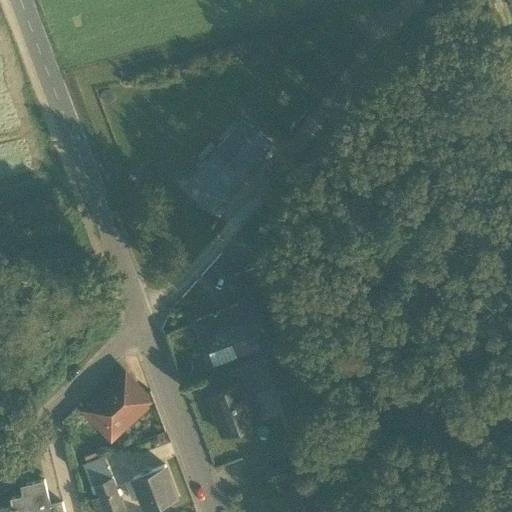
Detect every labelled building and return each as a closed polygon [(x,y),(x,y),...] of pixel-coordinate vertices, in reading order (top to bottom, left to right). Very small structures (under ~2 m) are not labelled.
[(270,140),(242,117),(186,180),(214,205),(270,140)] [(162,255),(165,264),(182,258),(178,249),(162,255)] [(235,273),(245,301),(264,294),(254,266),(235,273)] [(403,285),(430,274),(427,268),(400,279),(403,285)] [(409,301),(436,290),(436,288),(430,274),(403,285),(402,286),(409,301)] [(445,285),(436,288),(436,290),(437,290),(440,297),(448,294),(445,285)] [(257,334),(265,355),(284,348),(275,324),(278,323),(267,293),(264,294),(245,301),(197,319),(209,352),(257,334)] [(265,355),(277,387),(295,380),(288,361),(291,360),(286,348),(284,348),(265,355)] [(108,421),(117,431),(144,406),(135,383),(126,373),(87,409),(102,426),(108,421)] [(208,394),(223,432),(260,418),(254,404),(251,405),(243,384),(246,383),(245,380),(208,394)] [(150,400),(135,383),(144,406),(150,400)] [(108,421),(102,426),(112,436),(117,431),(108,421)] [(84,462),(88,474),(107,467),(103,455),(84,462)] [(134,475),(146,506),(176,495),(165,464),(134,475)] [(111,477),(107,467),(88,474),(92,485),(96,484),(95,482),(111,477)] [(316,470),(317,479),(327,477),(326,469),(316,470)] [(96,484),(106,511),(122,505),(111,477),(95,482),(96,484)] [(306,480),(318,510),(327,506),(315,477),(306,480)] [(12,497),(14,503),(15,511),(52,511),(51,504),(45,478),(26,483),(28,493),(12,497)] [(289,486),(299,511),(311,511),(318,510),(306,480),(289,486)] [(52,511),(65,511),(63,501),(51,504),(52,511)] [(0,511),(15,511),(14,503),(0,506),(0,511)]
